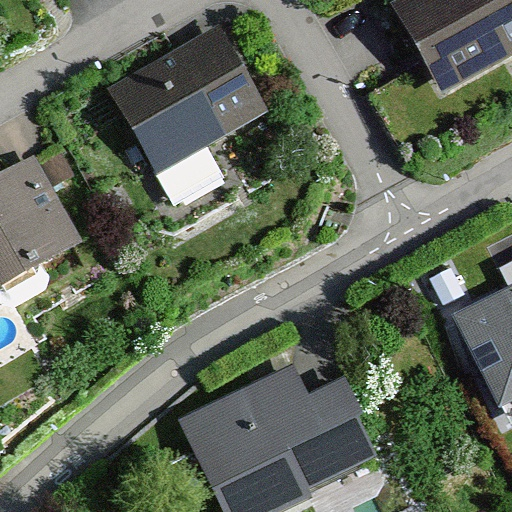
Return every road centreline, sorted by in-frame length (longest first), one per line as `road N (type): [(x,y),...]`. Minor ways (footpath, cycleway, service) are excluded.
road 1 (residential): [(402,227),(200,360),(30,511)]
road 2 (residential): [(402,227),(279,0)]
road 3 (residential): [(184,0),(0,96)]
road 4 (residential): [(511,161),(402,227)]
